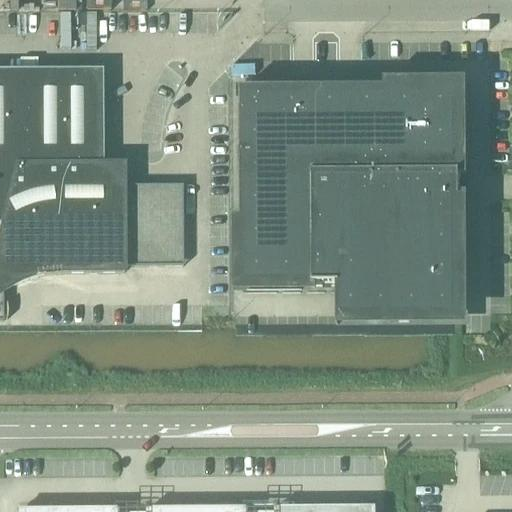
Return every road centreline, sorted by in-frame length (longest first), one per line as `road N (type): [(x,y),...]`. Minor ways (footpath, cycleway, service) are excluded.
road 1 (unclassified): [(279,0),(279,12),(511,10)]
road 2 (tertiary): [(200,431),(0,432)]
road 3 (tertiary): [(350,431),(511,431)]
road 4 (tertiary): [(200,431),(231,443),(315,443),(350,431)]
road 5 (tertiary): [(350,431),(315,419),(233,420),(200,431)]
